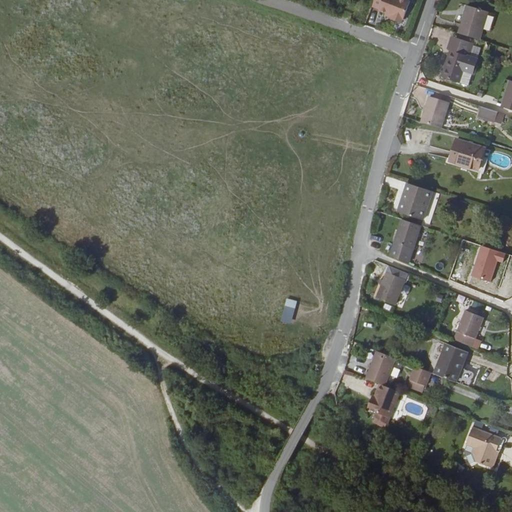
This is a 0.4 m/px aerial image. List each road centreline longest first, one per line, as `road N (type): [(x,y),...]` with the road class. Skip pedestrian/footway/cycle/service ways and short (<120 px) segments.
road 1 (unclassified): [(265,511),(271,481),(336,350),(359,248)]
road 2 (unclassified): [(359,248),(412,53)]
road 3 (track): [(253,511),(221,490),(187,446),(159,369),(166,355)]
road 4 (residential): [(511,310),(359,248)]
road 5 (residential): [(261,0),(412,53)]
